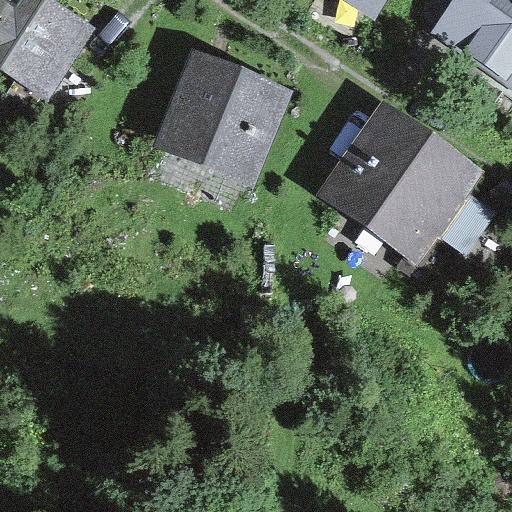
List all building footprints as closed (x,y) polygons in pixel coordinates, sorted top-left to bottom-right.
[(100,32),(48,0),(0,0),(0,71),(54,105),(100,32)] [(394,0),(350,0),(383,19),(394,0)] [(511,0),(463,0),(441,31),(511,80),(511,0)] [(302,94),(201,54),(160,154),(261,194),(302,94)] [(495,172),(392,100),(324,198),(426,269),(495,172)]
